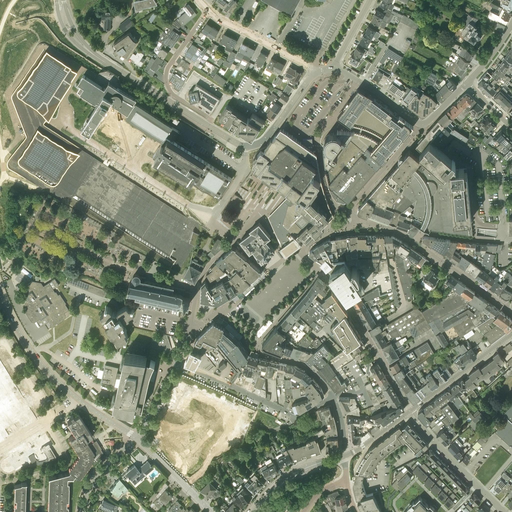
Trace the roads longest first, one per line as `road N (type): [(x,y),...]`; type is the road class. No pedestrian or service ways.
road 1 (residential): [(345,455),(332,396),(292,415),(176,362)]
road 2 (residential): [(216,213),(44,120)]
road 3 (residential): [(511,239),(503,238),(503,227),(476,220),(470,167),(417,129),(422,123)]
road 4 (residential): [(206,125),(210,118),(172,94),(166,73),(207,10)]
road 5 (residential): [(503,511),(410,410)]
road 6 (secondary): [(78,399),(37,359),(0,291)]
road 7 (residential): [(206,125),(93,54)]
road 8 (secondary): [(410,410),(511,333)]
road 9 (residential): [(317,70),(207,10)]
